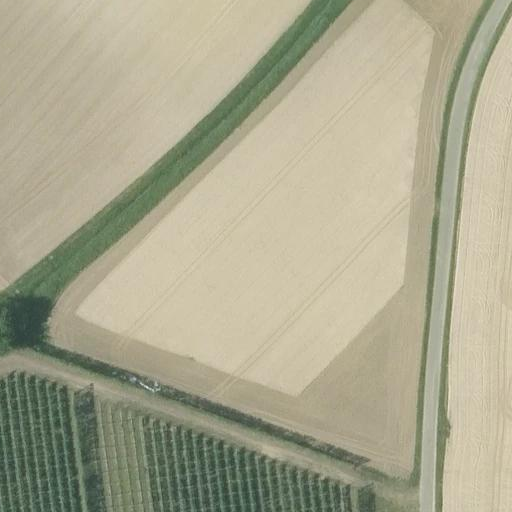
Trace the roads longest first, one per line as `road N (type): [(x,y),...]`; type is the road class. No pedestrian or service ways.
road 1 (unclassified): [(426,511),(447,175),(462,92),(504,0)]
road 2 (track): [(0,365),(13,357),(426,501)]
